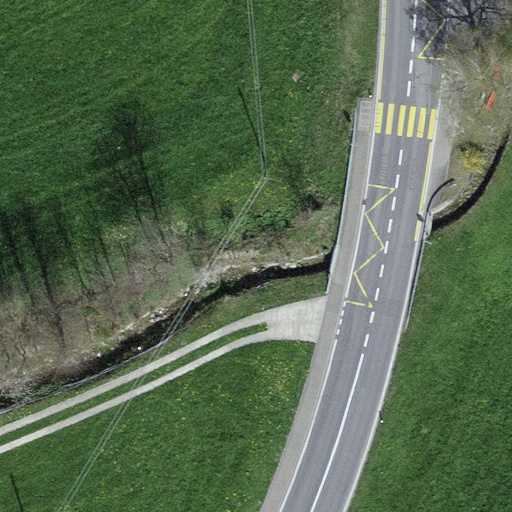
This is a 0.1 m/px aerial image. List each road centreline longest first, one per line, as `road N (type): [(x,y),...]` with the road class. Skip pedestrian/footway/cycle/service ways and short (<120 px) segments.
road 1 (tertiary): [(311,511),(343,427),(381,279),(416,0)]
road 2 (track): [(371,322),(307,315),(256,324),(0,441)]
